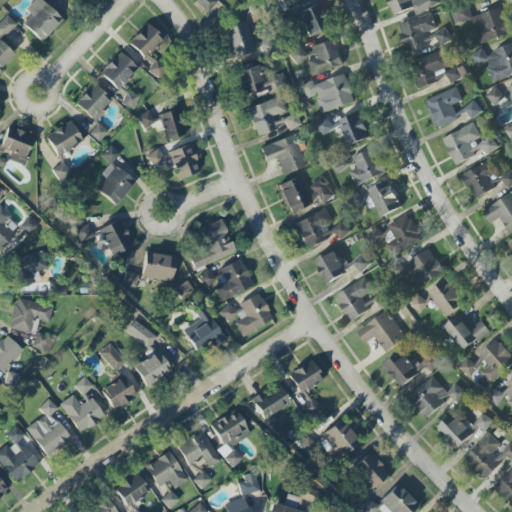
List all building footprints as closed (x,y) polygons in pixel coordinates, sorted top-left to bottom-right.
[(34,0),(25,9),(31,15),(22,24),(41,42),(62,21),(40,0),(34,0)] [(195,0),(208,12),(217,2),(214,0),(195,0)] [(279,0),(284,8),(297,0),(279,0)] [(387,0),(393,16),(414,9),(416,15),(439,6),(436,0),(387,0)] [(304,36),(327,27),(318,4),(295,14),(304,36)] [(471,17),(469,7),(450,12),(454,26),(473,20),(479,43),(510,35),(503,8),(471,17)] [(428,46),(423,34),(437,29),(431,13),(397,27),(408,54),(428,46)] [(0,73),(1,72),(0,70),(0,68),(13,54),(0,42),(0,40),(15,24),(5,15),(0,19),(0,73)] [(255,52),(247,23),(222,29),(230,58),(255,52)] [(128,43),(145,59),(163,40),(147,24),(128,43)] [(441,47),(452,40),(445,27),(434,34),(441,47)] [(274,49),(268,38),(257,44),(265,55),(274,49)] [(306,62),(312,77),(341,63),(330,39),(311,47),(315,57),(306,62)] [(287,54),(298,67),(313,54),(310,50),(305,54),(298,45),(287,54)] [(511,45),(484,54),(483,50),(472,54),(476,67),(486,63),(493,82),(511,76),(511,45)] [(421,87),(446,79),(443,70),(450,67),(444,51),(412,62),(421,87)] [(118,90),(137,68),(119,52),(99,74),(118,90)] [(148,72),(161,79),(168,68),(155,60),(148,72)] [(237,70),(241,94),(262,90),(258,66),(237,70)] [(445,73),(451,84),(463,77),(457,66),(445,73)] [(289,85),(282,72),(270,79),(277,91),(289,85)] [(313,85),(312,82),(301,85),(305,98),(316,95),(321,113),(354,103),(346,75),(313,85)] [(75,103),(95,123),(104,113),(100,110),(110,101),(94,85),(75,103)] [(485,96),(495,106),(504,97),(495,87),(485,96)] [(452,105),(462,101),(457,88),(425,100),(436,129),(458,120),(452,105)] [(133,109),(138,96),(126,91),(121,105),(133,109)] [(257,137),(276,129),(271,117),(285,112),(279,96),(246,109),(257,137)] [(471,120),(482,112),(473,101),(463,109),(471,120)] [(185,135),(177,109),(157,116),(165,141),(185,135)] [(136,118),(143,129),(154,122),(147,111),(136,118)] [(337,120),(336,116),(316,122),(320,134),(341,127),(347,146),(369,139),(360,112),(337,120)] [(277,127),(284,123),(289,132),(301,125),(294,113),(275,124),(277,127)] [(45,134),(55,156),(81,143),(71,122),(45,134)] [(98,142),(107,132),(98,123),(89,134),(98,142)] [(442,138),(454,164),(484,151),(486,155),(498,149),(493,136),(482,141),(475,124),(442,138)] [(33,136),(7,128),(1,148),(10,151),(7,160),(24,165),(33,136)] [(306,166),(293,134),(260,148),(266,162),(276,158),(283,175),(306,166)] [(199,173),(192,145),(168,151),(175,179),(199,173)] [(101,157),(110,164),(118,155),(108,147),(101,157)] [(357,168),(349,172),(356,187),(384,174),(372,148),(352,158),(357,168)] [(172,165),(166,155),(162,157),(157,149),(146,156),(158,174),(172,165)] [(503,184),(490,160),(461,175),(474,199),(503,184)] [(59,182),(71,174),(63,163),(51,170),(59,182)] [(117,206),(133,180),(112,167),(96,193),(117,206)] [(511,187),(511,171),(511,170),(500,178),(509,189),(511,187)] [(276,187),(290,214),(311,204),(298,176),(276,187)] [(338,193),(321,176),(309,187),(325,205),(338,193)] [(367,191),(381,218),(402,208),(388,180),(367,191)] [(491,225),(500,219),(509,234),(511,232),(511,193),(483,211),(491,225)] [(0,246),(19,226),(0,208),(0,246)] [(320,228),(332,221),(325,208),(293,224),(307,251),(327,240),(320,228)] [(422,241),(410,214),(388,224),(396,240),(387,244),(392,255),(422,241)] [(21,227),(31,233),(37,224),(28,217),(21,227)] [(98,229),(110,257),(132,247),(121,220),(98,229)] [(194,270),(235,252),(221,220),(197,230),(205,249),(188,257),(194,270)] [(341,240),(351,232),(341,221),(332,230),(341,240)] [(78,238),(89,243),(94,232),(83,227),(78,238)] [(392,236),(389,230),(381,233),(378,227),(367,233),(373,245),(392,236)] [(443,275),(432,250),(403,264),(415,288),(443,275)] [(346,274),(334,251),(314,262),(327,285),(346,274)] [(360,274),(373,263),(364,252),(351,263),(360,274)] [(37,271),(47,269),(43,253),(11,260),(17,287),(39,283),(37,271)] [(142,278),(172,281),(174,256),(144,253),(142,278)] [(252,287),(239,259),(219,269),(226,283),(214,289),(220,302),(252,287)] [(198,279),(206,288),(215,279),(207,270),(198,279)] [(136,288),(138,274),(123,272),(121,286),(136,288)] [(369,310),(361,298),(373,291),(364,278),(335,297),(351,322),(369,310)] [(428,294),(446,317),(465,301),(447,278),(428,294)] [(192,291),(187,283),(175,290),(180,298),(192,291)] [(241,337),(272,320),(257,294),(239,304),(246,316),(233,323),(241,337)] [(428,302),(416,295),(409,307),(422,314),(428,302)] [(52,307),(15,298),(7,329),(29,334),(33,319),(48,322),(52,307)] [(227,323),(237,314),(227,304),(218,313),(227,323)] [(195,313),(199,319),(182,333),(196,352),(211,340),(215,346),(225,339),(202,308),(195,313)] [(366,344),(375,338),(386,353),(407,338),(387,311),(358,332),(366,344)] [(481,320),(471,329),(460,315),(444,326),(464,352),(490,332),(481,320)] [(156,338),(133,320),(125,331),(147,349),(156,338)] [(30,346),(47,354),(54,340),(37,333),(30,346)] [(0,341),(0,372),(1,374),(23,351),(5,335),(0,341)] [(482,373),(491,382),(511,362),(511,356),(496,339),(479,355),(489,366),(482,373)] [(98,354),(114,372),(125,362),(108,344),(98,354)] [(383,364),(400,388),(426,368),(429,372),(438,366),(430,355),(414,367),(402,351),(383,364)] [(143,386),(170,375),(161,353),(134,364),(143,386)] [(477,367),(466,358),(458,368),(469,377),(477,367)] [(310,417),(320,412),(307,388),(322,380),(312,361),(288,374),(310,417)] [(447,393),(432,376),(408,399),(427,419),(445,403),(443,400),(449,395),(456,403),(466,395),(457,384),(447,393)] [(73,386),(82,396),(92,386),(84,377),(73,386)] [(102,388),(112,409),(135,398),(125,377),(102,388)] [(511,378),(505,385),(507,387),(501,394),(496,389),(488,398),(498,407),(504,401),(511,408),(511,378)] [(262,392),(251,398),(262,420),(290,405),(281,388),(265,397),(262,392)] [(79,406),(72,395),(59,404),(78,433),(104,417),(92,398),(79,406)] [(56,410),(49,400),(38,408),(43,416),(26,427),(46,458),(70,442),(52,413),(56,410)] [(226,450),(251,436),(235,410),(211,424),(226,450)] [(493,423),(483,414),(471,427),(454,411),(435,430),(456,450),(479,427),(484,432),(493,423)] [(359,442),(338,420),(323,435),(344,457),(359,442)] [(5,434),(12,443),(0,451),(0,463),(14,483),(38,465),(19,440),(24,437),(16,426),(5,434)] [(187,466),(201,457),(209,469),(220,461),(201,431),(175,447),(187,466)] [(487,478),(499,466),(501,462),(505,457),(511,460),(511,444),(509,443),(506,449),(497,459),(492,454),(501,444),(489,433),(464,460),(479,474),(487,478)] [(223,459),(233,468),(242,458),(232,449),(223,459)] [(173,489),(187,481),(168,451),(144,466),(157,487),(168,481),(173,489)] [(350,469),(371,491),(388,474),(368,452),(350,469)] [(511,469),(495,488),(511,504),(511,469)] [(211,480),(202,471),(192,481),(201,490),(211,480)] [(148,493),(137,474),(114,488),(125,506),(148,493)] [(236,480),(241,496),(259,490),(254,475),(236,480)] [(411,511),(418,506),(396,485),(376,505),(372,500),(362,510),(364,511),(376,511),(379,510),(380,511),(411,511)] [(315,505),(320,493),(304,486),(299,498),(315,505)] [(169,509),(178,500),(169,491),(160,500),(169,509)] [(226,511),(249,511),(243,496),(223,505),(226,511)] [(116,511),(106,498),(86,511),(116,511)] [(206,511),(201,503),(187,511),(206,511)] [(300,511),(272,503),(269,511),(300,511)]
